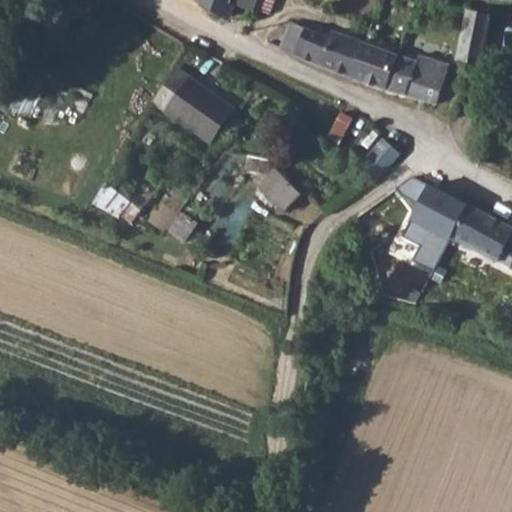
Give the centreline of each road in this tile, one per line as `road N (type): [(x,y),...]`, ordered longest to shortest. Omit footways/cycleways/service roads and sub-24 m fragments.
road 1 (track): [(438,143),(308,236),(278,511)]
road 2 (unclassified): [(152,0),(416,129),(511,191)]
